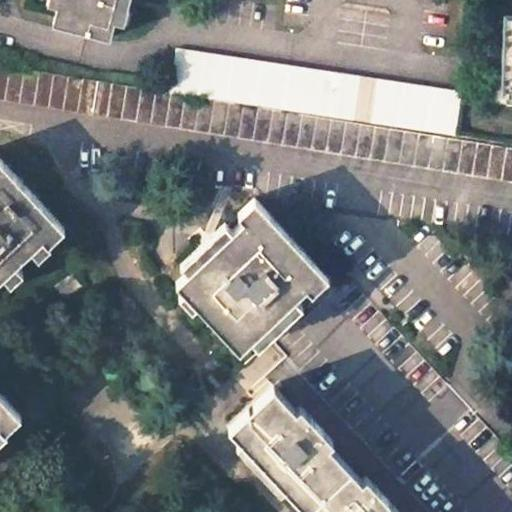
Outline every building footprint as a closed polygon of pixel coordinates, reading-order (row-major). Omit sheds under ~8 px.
[(54,0),(49,19),(104,35),(114,2),(122,4),(123,0),(54,0)] [(511,14),(505,14),(503,87),(511,87),(511,14)] [(165,89),(450,134),(456,94),(171,51),(165,89)] [(0,94),(511,176),(511,146),(0,65),(0,94)] [(511,87),(503,87),(503,95),(511,95),(511,87)] [(0,269),(26,246),(40,234),(44,239),(61,223),(0,157),(0,269)] [(240,215),(208,243),(171,276),(235,346),(303,283),(308,289),(324,273),(251,194),(234,208),(240,215)] [(53,281),(65,295),(82,281),(69,266),(53,281)] [(318,290),(270,337),(432,511),(511,511),(511,452),(346,276),(324,296),(318,290)] [(271,383),(228,424),(267,466),(309,511),(392,511),(397,506),(365,471),(358,478),(326,442),(332,438),(299,401),(292,406),(271,383)] [(0,425),(3,428),(19,414),(0,393),(0,425)]
